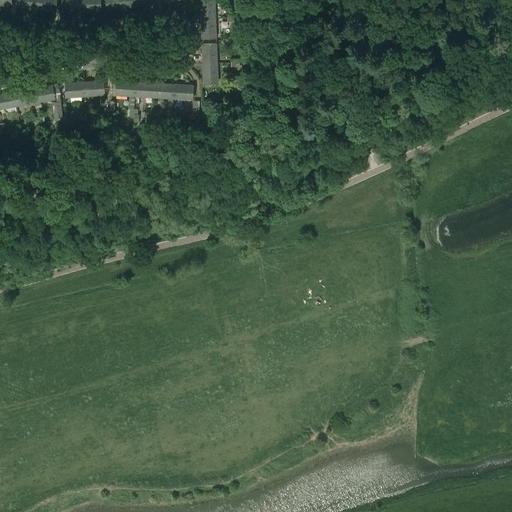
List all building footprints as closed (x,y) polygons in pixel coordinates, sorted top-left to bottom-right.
[(56,0),(37,0),(36,8),(55,9),(56,0)] [(81,9),(81,0),(61,0),(62,10),(81,9)] [(81,0),(81,9),(101,9),(100,0),(81,0)] [(126,6),(125,0),(105,0),(107,9),(126,6)] [(200,0),(202,18),(215,18),(213,0),(200,0)] [(215,18),(202,18),(202,38),(215,37),(215,18)] [(203,63),(216,63),(216,43),(203,44),(203,63)] [(239,54),(228,54),(229,59),(231,59),(231,62),(236,62),(239,62),(239,54)] [(216,63),(203,63),(204,82),(217,82),(216,63)] [(104,81),(84,82),(85,95),(105,94),(104,81)] [(116,81),(111,81),(110,93),(135,95),(136,82),(116,81)] [(85,95),(84,82),(65,84),(66,97),(85,95)] [(136,82),(135,95),(154,96),(155,83),(136,82)] [(155,83),(154,96),(174,97),(174,84),(155,83)] [(193,85),(174,84),(174,97),(193,98),(193,85)] [(53,85),(33,88),(36,101),(55,98),(53,85)] [(36,101),(33,88),(15,92),(17,105),(36,101)] [(15,92),(0,94),(0,117),(5,116),(5,115),(4,112),(18,110),(17,105),(15,92)] [(8,122),(1,123),(3,133),(4,143),(8,142),(12,141),(11,141),(8,122)]
